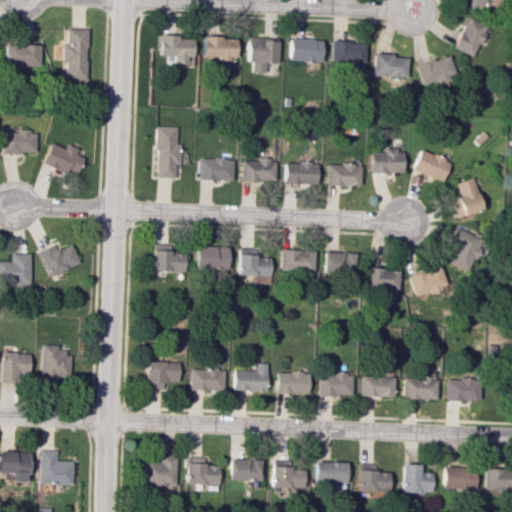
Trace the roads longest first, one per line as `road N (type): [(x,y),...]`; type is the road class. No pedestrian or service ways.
road 1 (residential): [(511,437),(0,416)]
road 2 (residential): [(118,0),(100,511)]
road 3 (residential): [(402,223),(18,206)]
road 4 (residential): [(145,0),(412,10)]
